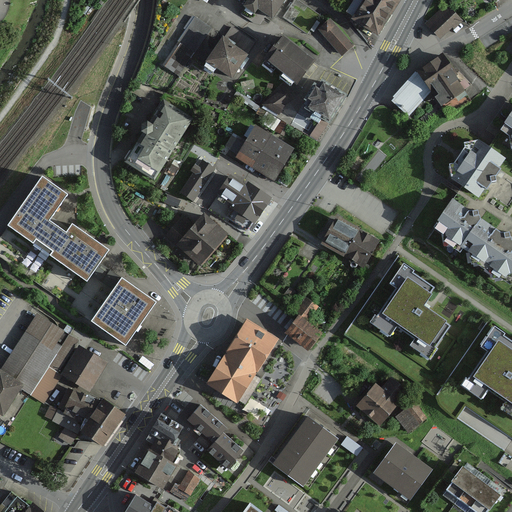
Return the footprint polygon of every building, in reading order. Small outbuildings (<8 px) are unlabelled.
[(251,17),(254,12),(268,21),(283,0),(247,0),(244,5),(245,5),(241,10),(251,17)] [(362,0),(349,22),(376,38),(398,0),(362,0)] [(446,5),(425,25),(440,40),(452,29),(455,31),(463,23),(446,5)] [(175,43),(179,45),(164,67),(178,77),(194,54),(211,28),(192,16),(175,43)] [(328,20),(317,30),(340,57),(352,46),(328,20)] [(217,39),(218,40),(201,65),(226,82),(243,58),(244,59),(256,42),(229,23),(217,39)] [(291,87),(310,63),(278,38),(260,62),(291,87)] [(442,55),(415,73),(429,93),(447,117),(470,100),(454,77),(456,76),(442,55)] [(429,93),(415,73),(391,102),(409,117),(429,93)] [(325,123),(340,98),(318,85),(315,91),(311,88),(301,102),(306,105),(303,110),(325,123)] [(290,103),(281,91),(260,105),(278,116),(285,107),(290,103)] [(150,184),(190,120),(160,101),(120,164),(150,184)] [(511,113),(498,134),(508,141),(509,150),(511,149),(511,113)] [(315,141),(325,127),(318,123),(309,137),(315,141)] [(272,183),(292,149),(254,126),(233,160),(272,183)] [(474,146),(462,147),(462,152),(452,167),(447,168),(450,180),(448,183),(474,201),(481,191),(483,192),(488,184),(491,183),(491,180),(497,172),(495,171),(502,161),(477,143),(474,146)] [(202,171),(188,193),(201,201),(215,180),(202,171)] [(42,177),(8,226),(87,282),(110,250),(73,224),(67,233),(50,221),(68,195),(42,177)] [(252,228),(269,201),(246,187),(245,189),(227,178),(217,193),(235,206),(229,214),(252,228)] [(159,204),(174,212),(179,200),(164,193),(159,204)] [(466,257),(486,227),(473,219),(472,213),(466,214),(450,203),(430,233),(440,240),(441,249),(446,248),(456,256),(458,252),(466,257)] [(179,249),(181,247),(200,265),(226,237),(202,216),(194,224),(183,215),(164,236),(179,249)] [(318,247),(341,259),(356,229),(343,221),(335,217),(318,247)] [(486,227),(466,257),(468,270),(473,269),(488,280),(488,282),(500,280),(511,288),(511,285),(511,245),(505,241),(505,236),(498,236),(486,227)] [(368,236),(356,229),(341,259),(362,270),(379,242),(368,236)] [(435,290),(403,266),(388,285),(394,290),(369,323),(389,338),(396,328),(414,341),(409,348),(428,361),(452,328),(423,307),(435,290)] [(157,303),(122,279),(92,322),(127,346),(157,303)] [(290,289),(284,296),(291,302),(297,295),(290,289)] [(305,300),(295,313),(307,322),(317,309),(305,300)] [(64,332),(36,315),(1,370),(0,369),(0,415),(3,417),(20,389),(30,395),(61,348),(56,345),(64,332)] [(279,339),(246,319),(208,384),(241,403),(279,339)] [(299,320),(290,332),(309,346),(318,334),(299,320)] [(511,341),(492,329),(479,348),(484,351),(460,388),(480,401),(487,391),(505,402),(499,411),(511,419),(511,341)] [(43,404),(62,377),(58,374),(78,342),(69,336),(61,348),(30,395),(43,404)] [(84,389),(101,362),(85,352),(68,379),(84,389)] [(390,378),(381,390),(374,384),(354,408),(379,428),(399,404),(408,392),(390,378)] [(101,401),(99,404),(76,390),(62,414),(51,408),(45,418),(65,430),(60,439),(71,445),(80,429),(105,444),(123,414),(101,401)] [(428,421),(415,403),(396,416),(409,435),(428,421)] [(226,435),(229,431),(198,406),(184,422),(219,450),(213,457),(231,471),(246,452),(226,435)] [(150,448),(174,462),(181,450),(173,446),(182,431),(159,417),(145,439),(153,443),(150,448)] [(339,441),(307,417),(271,465),(303,488),(339,441)] [(74,484),(98,445),(80,434),(55,472),(74,484)] [(358,454),(363,446),(348,435),(342,443),(358,454)] [(433,470),(395,443),(372,474),(410,502),(433,470)] [(178,464),(174,462),(150,448),(136,471),(164,488),(178,464)] [(207,472),(195,464),(179,487),(191,495),(207,472)] [(473,477),(460,468),(441,493),(454,502),(473,477)] [(485,486),(473,477),(454,502),(467,511),(485,486)] [(485,511),(498,495),(485,486),(467,511),(485,511)] [(168,511),(169,511),(131,490),(118,511),(168,511)] [(41,511),(29,502),(27,505),(9,491),(0,502),(0,511),(41,511)]
